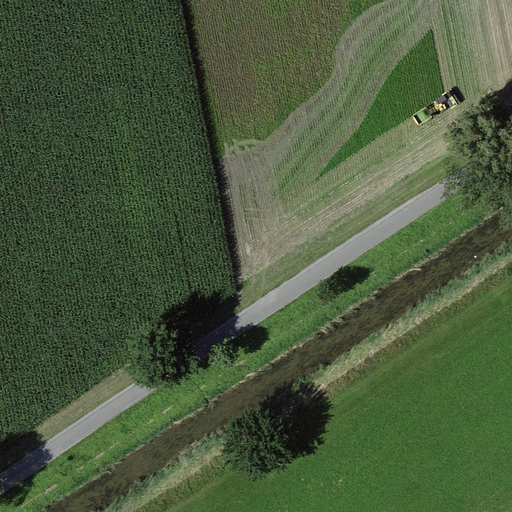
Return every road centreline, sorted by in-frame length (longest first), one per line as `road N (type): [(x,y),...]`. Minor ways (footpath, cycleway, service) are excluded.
road 1 (track): [(0,480),(511,143)]
road 2 (track): [(511,287),(343,397)]
